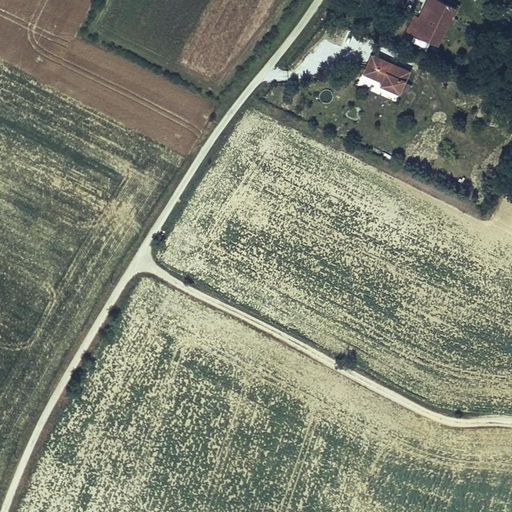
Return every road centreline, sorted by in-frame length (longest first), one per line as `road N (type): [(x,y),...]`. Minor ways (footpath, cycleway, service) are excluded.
road 1 (unclassified): [(318,0),(219,121),(34,438),(5,511)]
road 2 (track): [(511,418),(433,417),(137,261)]
